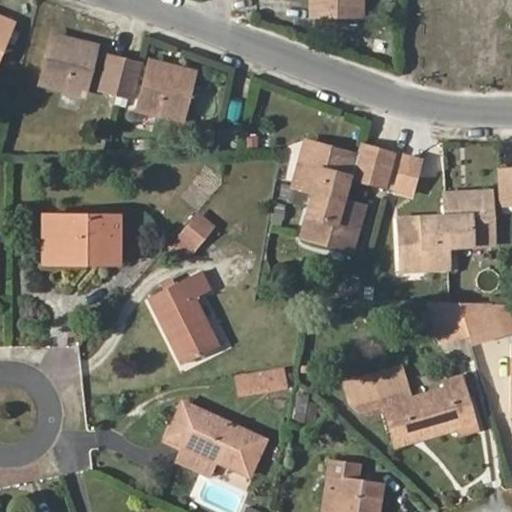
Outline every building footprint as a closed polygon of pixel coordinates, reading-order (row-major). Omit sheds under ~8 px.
[(341,18),(366,18),(365,0),(318,0),(319,18),(341,18)] [(0,22),(12,27),(15,18),(0,12),(0,22)] [(319,27),(341,28),(341,18),(319,18),(319,27)] [(0,55),(12,27),(0,22),(0,55)] [(40,81),(84,93),(92,66),(84,64),(89,47),(75,43),(73,51),(65,49),(67,41),(51,37),(40,81)] [(75,43),(67,41),(65,49),(73,51),(75,43)] [(92,66),(97,49),(89,47),(84,64),(92,66)] [(100,88),(116,93),(116,92),(125,59),(109,55),(100,88)] [(116,92),(132,97),(141,64),(125,59),(116,92)] [(159,64),(150,61),(145,80),(152,82),(159,64)] [(137,106),(167,114),(184,118),(185,113),(196,74),(178,69),(177,75),(167,73),(169,66),(159,64),(152,82),(145,80),(137,106)] [(178,69),(169,66),(167,73),(177,75),(178,69)] [(315,145),(307,143),(302,161),(310,162),(315,145)] [(340,199),(346,179),(351,155),(336,151),(334,157),(325,155),(327,148),(315,145),(310,162),(302,161),(295,186),(314,192),(340,199)] [(336,151),(327,148),(325,155),(334,157),(336,151)] [(352,181),(367,185),(377,152),(361,148),(359,157),(352,181)] [(367,185),(383,189),(392,156),(377,152),(367,185)] [(346,179),(352,181),(359,157),(351,155),(346,179)] [(394,192),(410,197),(420,164),(403,160),(394,192)] [(511,166),(500,167),(502,202),(511,201),(511,166)] [(354,230),(347,227),(350,219),(357,221),(361,205),(340,199),(314,192),(302,237),(328,245),(330,237),(350,243),(354,230)] [(492,214),(491,192),(483,193),(484,214),(492,214)] [(448,244),(494,242),(492,214),(484,214),(483,193),(469,193),(469,201),(461,201),(461,194),(444,194),(446,219),(448,244)] [(210,230),(215,224),(199,209),(176,236),(192,250),(200,242),(187,231),(199,219),(210,230)] [(116,264),(115,216),(40,215),(41,239),(51,239),(51,252),(97,253),(97,263),(116,264)] [(200,242),(210,230),(199,219),(187,231),(200,242)] [(350,219),(347,227),(354,230),(357,221),(350,219)] [(449,265),(448,244),(446,219),(399,221),(400,238),(407,238),(407,245),(400,245),(401,259),(420,259),(420,266),(449,265)] [(328,245),(348,251),(350,243),(330,237),(328,245)] [(41,264),(51,264),(51,252),(51,239),(41,239),(41,264)] [(51,252),(51,264),(97,263),(97,253),(51,252)] [(401,259),(402,267),(420,266),(420,259),(401,259)] [(172,285),(163,289),(148,297),(182,364),(217,346),(194,299),(209,291),(200,271),(172,285)] [(169,278),(159,283),(163,289),(172,285),(169,278)] [(439,338),(469,334),(460,303),(451,303),(428,303),(439,338)] [(472,344),(500,334),(491,304),(460,303),(469,334),(472,344)] [(295,386),(292,364),(236,372),(239,394),(295,386)] [(409,398),(399,367),(344,383),(350,405),(364,417),(384,411),(392,437),(420,430),(422,438),(454,428),(457,437),(477,431),(459,376),(442,382),(443,387),(409,398)] [(249,476),(265,440),(185,403),(169,438),(184,447),(179,462),(211,478),(219,463),(249,476)] [(395,447),(422,438),(420,430),(392,437),(395,447)] [(357,481),(360,466),(330,461),(328,476),(335,477),(332,495),(338,496),(335,511),(378,511),(383,485),(357,481)] [(328,476),(320,511),(335,511),(338,496),(332,495),(335,477),(328,476)]
